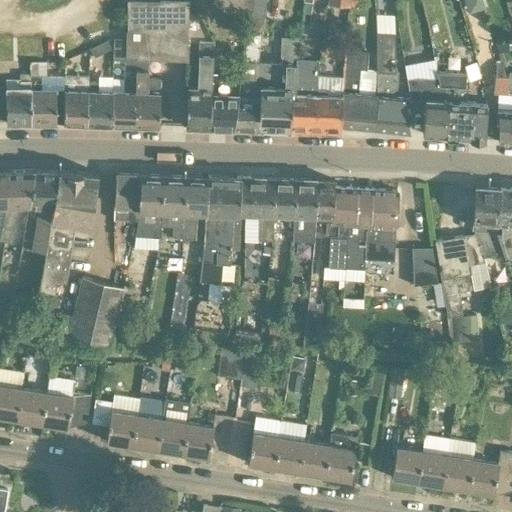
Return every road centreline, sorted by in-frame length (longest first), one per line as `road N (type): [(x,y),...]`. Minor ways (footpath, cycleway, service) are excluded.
road 1 (tertiary): [(511,168),(0,150)]
road 2 (residential): [(394,511),(66,458)]
